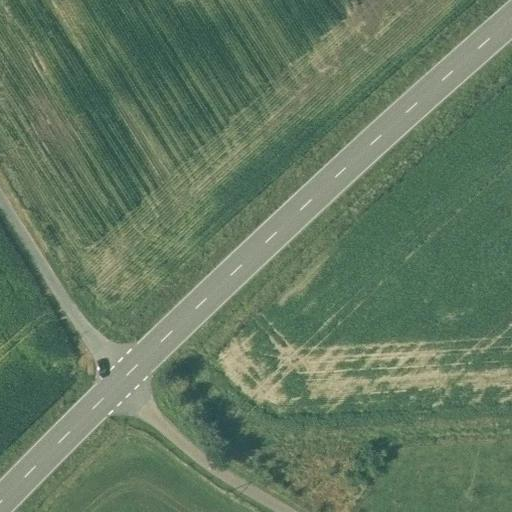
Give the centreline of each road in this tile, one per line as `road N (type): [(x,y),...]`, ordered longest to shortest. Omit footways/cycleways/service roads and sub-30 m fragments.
road 1 (secondary): [(511,18),(117,384)]
road 2 (unclassified): [(0,200),(117,384)]
road 3 (unclassified): [(117,384),(228,481),(283,511)]
road 4 (secondary): [(117,384),(0,503)]
